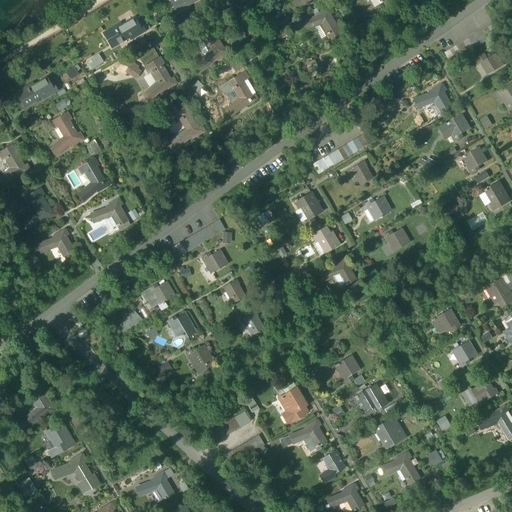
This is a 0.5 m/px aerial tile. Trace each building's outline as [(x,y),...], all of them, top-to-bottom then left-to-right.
[(167,0),(169,2),(170,1),(176,10),(185,5),(187,7),(198,1),(198,0),(167,0)] [(297,0),(290,7),(295,13),(308,3),(312,0),(297,0)] [(329,34),(333,40),(343,34),(338,25),(336,27),(329,15),(332,13),(329,8),(319,14),(318,13),(314,15),(315,18),(301,23),(303,31),(321,24),(327,35),(329,34)] [(103,34),(111,48),(132,36),(133,38),(145,31),(141,25),(139,26),(134,19),(122,26),(121,24),(114,28),(103,34)] [(493,24),(488,27),(494,37),(499,33),(493,24)] [(198,64),(203,70),(216,59),(218,57),(219,59),(230,53),(227,48),(224,49),(216,35),(217,34),(213,27),(198,36),(203,43),(205,41),(212,51),(198,64)] [(489,39),(494,37),(488,27),(483,30),(489,39)] [(484,42),(489,39),(483,30),(478,33),(484,42)] [(479,45),(484,42),(478,33),(473,36),(479,45)] [(474,48),(479,45),(473,36),(468,39),(474,48)] [(469,51),(474,48),(468,39),(464,41),(469,51)] [(464,54),(469,51),(464,41),(459,44),(464,54)] [(459,57),(464,54),(459,44),(454,47),(459,57)] [(454,60),(459,57),(454,47),(449,50),(454,60)] [(143,62),(157,55),(153,48),(140,56),(143,62)] [(444,53),(449,63),(454,60),(449,50),(444,53)] [(88,70),(103,64),(99,54),(84,60),(88,70)] [(498,57),(497,58),(495,55),(481,63),(486,71),(489,69),(491,73),(500,68),(499,65),(502,63),(498,57)] [(143,94),(149,101),(162,90),(165,88),(166,90),(176,84),(173,79),(170,81),(162,67),(164,66),(160,58),(145,67),(149,75),(152,73),(158,83),(143,94)] [(127,72),(132,76),(137,69),(131,65),(127,72)] [(73,67),(66,72),(70,79),(78,74),(73,67)] [(226,112),(231,117),(243,106),(246,105),(247,106),(257,100),(254,95),(252,96),(243,83),(245,81),(241,74),(226,83),(230,90),(233,89),(239,99),(226,112)] [(47,78),(34,86),(33,84),(16,94),(19,100),(24,107),(30,104),(34,101),(44,95),(45,97),(57,91),(54,84),(51,86),(47,78)] [(434,102),(440,113),(450,107),(441,93),(445,91),(442,85),(431,92),(432,94),(429,95),(413,100),(416,108),(434,102)] [(511,85),(499,93),(509,110),(511,108),(511,85)] [(158,111),(164,121),(173,116),(173,115),(177,112),(172,103),(158,111)] [(172,143),(174,144),(167,151),(171,155),(177,149),(178,149),(190,138),(195,135),(196,137),(204,132),(201,127),(199,128),(190,114),(192,113),(188,106),(177,112),(173,115),(173,116),(177,122),(180,120),(186,130),(172,143)] [(50,150),(56,157),(68,145),(71,144),(72,146),(82,140),(79,134),(76,136),(68,122),(70,121),(66,114),(51,123),(55,130),(58,128),(64,138),(50,150)] [(462,115),(446,124),(439,128),(444,137),(448,138),(452,135),(456,141),(462,137),(461,134),(470,129),(462,115)] [(367,132),(362,135),(356,138),(352,141),(347,144),(342,147),(337,150),(332,153),(327,156),(322,159),(317,162),(323,171),(328,168),(333,165),(338,163),(343,160),(347,157),(352,154),(357,151),(362,148),(367,145),(373,142),(367,132)] [(222,139),(225,144),(234,138),(232,133),(222,139)] [(91,155),(100,151),(95,140),(86,144),(91,155)] [(0,178),(0,185),(2,188),(15,177),(17,175),(19,177),(29,171),(26,166),(23,167),(15,153),(17,152),(13,145),(0,152),(0,158),(2,161),(5,159),(10,169),(0,178)] [(463,158),(472,175),(479,171),(477,168),(486,163),(478,149),(463,158)] [(76,196),(82,203),(95,192),(97,190),(98,192),(109,186),(106,180),(103,182),(95,168),(97,167),(93,160),(77,169),(81,176),(84,174),(90,184),(76,196)] [(312,165),(318,174),(323,171),(317,162),(312,165)] [(351,169),(361,186),(372,179),(365,167),(366,166),(363,162),(351,169)] [(485,191),(492,203),(490,204),(494,211),(496,210),(510,202),(498,183),(485,191)] [(23,226),(28,232),(41,221),(43,219),(46,218),(47,220),(55,215),(52,210),(49,211),(41,197),(43,196),(39,189),(24,198),(28,205),(31,204),(36,214),(23,226)] [(310,193),(297,201),(296,200),(294,201),(295,202),(294,203),(298,210),(301,208),(308,220),(305,221),(304,221),(303,222),(303,223),(302,223),(307,231),(316,226),(311,218),(322,212),(310,193)] [(365,204),(375,220),(390,211),(382,197),(373,203),(371,200),(365,204)] [(110,218),(116,228),(126,222),(118,208),(121,206),(117,200),(109,205),(110,207),(105,210),(90,216),(93,225),(110,218)] [(129,217),(132,222),(138,218),(134,211),(130,214),(131,216),(129,217)] [(219,220),(214,223),(209,226),(204,229),(199,232),(194,235),(189,238),(184,240),(179,243),(174,246),(169,249),(164,252),(170,262),(175,259),(177,258),(180,256),(182,255),(185,253),(187,252),(190,250),(191,249),(195,247),(196,246),(200,244),(201,244),(205,242),(210,239),(214,236),(216,235),(219,233),(224,230),(219,220)] [(325,227),(314,234),(311,236),(315,243),(318,241),(325,253),(339,245),(333,236),(331,237),(325,227)] [(383,236),(393,253),(409,243),(401,229),(391,235),(390,232),(383,236)] [(57,247),(63,258),(73,252),(64,238),(68,236),(64,230),(53,236),(54,238),(52,239),(37,246),(40,254),(57,247)] [(7,241),(11,247),(17,243),(15,239),(13,240),(12,238),(7,241)] [(202,257),(212,274),(227,265),(219,251),(210,256),(208,253),(202,257)] [(339,276),(345,286),(355,280),(347,266),(350,264),(347,259),(336,265),(337,267),(335,268),(318,274),(321,282),(339,276)] [(180,271),(182,277),(189,276),(188,269),(180,271)] [(502,301),(505,305),(511,301),(511,295),(502,278),(486,288),(496,304),(500,302),(502,301)] [(224,287),(233,303),(244,296),(238,286),(239,285),(236,280),(224,287)] [(147,299),(153,308),(157,305),(158,306),(174,296),(166,282),(156,288),(155,285),(142,293),(146,299),(147,299)] [(432,320),(440,334),(446,330),(448,333),(459,326),(449,309),(432,320)] [(126,333),(142,319),(135,311),(119,325),(126,333)] [(243,320),(253,336),(264,330),(256,318),(258,317),(255,313),(243,320)] [(172,328),(177,337),(183,334),(192,328),(184,314),(173,321),(171,319),(167,321),(172,328)] [(172,340),(177,337),(172,328),(166,331),(172,340)] [(192,328),(183,334),(185,338),(195,332),(192,328)] [(452,351),(462,367),(468,363),(467,361),(476,355),(468,342),(452,351)] [(196,370),(199,374),(200,373),(203,374),(206,372),(207,369),(214,365),(212,360),(203,346),(191,353),(190,350),(186,353),(196,370)] [(335,365),(345,382),(351,378),(350,376),(359,370),(351,356),(335,365)] [(361,375),(354,378),(357,385),(364,382),(361,375)] [(480,385),(478,386),(471,390),(480,405),(487,401),(499,394),(495,389),(493,390),(484,375),(477,379),(480,385)] [(369,389),(361,393),(358,389),(352,393),(354,397),(354,398),(364,414),(367,412),(368,415),(373,412),(379,409),(386,405),(375,386),(374,385),(368,389),(369,389)] [(278,399),(286,413),(282,415),(287,423),(307,412),(304,407),(306,405),(296,389),(278,399)] [(22,422),(28,428),(42,416),(44,415),(45,416),(55,410),(52,405),(50,407),(41,392),(31,398),(37,409),(22,422)] [(252,412),(258,409),(252,398),(246,402),(252,412)] [(337,417),(343,414),(339,406),(333,409),(337,417)] [(498,423),(504,434),(511,429),(511,423),(506,414),(509,412),(506,407),(495,414),(496,415),(494,416),(478,422),(480,429),(498,423)] [(244,412),(239,415),(245,425),(250,422),(244,412)] [(240,428),(245,425),(239,415),(234,418),(240,428)] [(436,420),(441,430),(450,426),(445,415),(436,420)] [(389,442),(392,447),(406,439),(393,417),(385,422),(374,428),(384,445),(389,442)] [(235,431),(240,428),(234,418),(229,421),(235,431)] [(230,434),(235,431),(229,421),(224,424),(230,434)] [(304,430),(288,436),(280,440),(283,448),(292,445),(309,438),(315,449),(325,443),(317,428),(319,427),(316,421),(306,428),(307,429),(304,430)] [(225,436),(230,434),(224,424),(220,427),(225,436)] [(205,429),(211,440),(216,437),(210,425),(205,429)] [(48,451),(52,458),(74,444),(63,426),(54,431),(52,428),(45,432),(55,448),(48,451)] [(220,439),(225,436),(220,427),(215,430),(220,439)] [(259,448),(264,445),(258,435),(253,438),(259,448)] [(254,451),(259,448),(253,438),(248,441),(254,451)] [(249,454),(254,451),(248,441),(243,444),(249,454)] [(244,457),(249,454),(243,444),(238,447),(244,457)] [(239,460),(244,457),(238,447),(233,450),(239,460)] [(234,463),(239,460),(233,450),(228,453),(234,463)] [(436,450),(426,455),(433,466),(442,460),(436,450)] [(229,466),(234,463),(228,453),(223,456),(229,466)] [(323,460),(330,472),(319,478),(323,484),(334,478),(333,476),(343,470),(337,458),(338,457),(335,453),(323,460)] [(399,470),(406,481),(408,480),(416,475),(408,461),(410,459),(407,453),(398,458),(400,460),(395,463),(380,468),(382,476),(399,470)] [(93,474),(90,476),(82,462),(85,460),(82,454),(73,459),(75,461),(70,464),(51,471),(54,479),(74,471),(80,482),(77,483),(84,494),(99,485),(93,474)] [(224,469),(229,466),(223,456),(218,459),(224,469)] [(34,459),(26,464),(33,475),(41,470),(34,459)] [(169,470),(164,473),(167,478),(172,475),(169,470)] [(164,480),(167,478),(164,473),(153,479),(154,480),(151,482),(136,488),(138,496),(149,492),(156,490),(162,500),(173,494),(164,480)] [(408,480),(411,485),(419,480),(416,475),(408,480)] [(29,478),(22,482),(22,483),(30,495),(31,496),(37,492),(29,478)] [(30,495),(22,483),(17,486),(24,497),(30,495)] [(347,502),(352,511),(355,511),(364,507),(355,493),(358,491),(355,486),(344,492),(345,494),(342,495),(327,501),(329,508),(347,502)] [(156,490),(149,492),(156,504),(162,500),(156,490)] [(383,504),(386,509),(396,504),(393,499),(383,504)]
